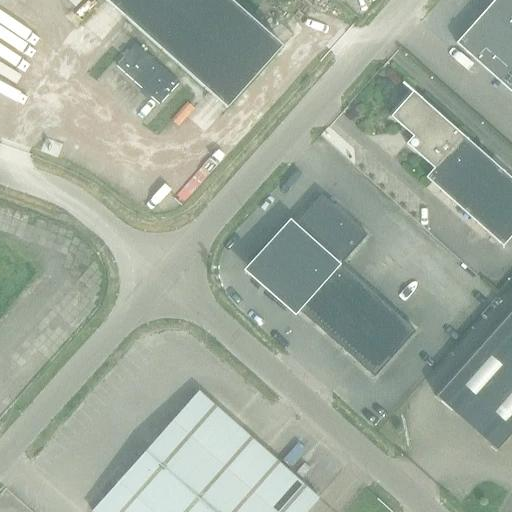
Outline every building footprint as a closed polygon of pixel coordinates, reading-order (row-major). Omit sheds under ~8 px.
[(253,21),(229,0),(104,0),(198,84),(253,21)] [(511,0),(493,0),(455,43),(511,93),(511,0)] [(281,46),(253,21),(198,84),(226,109),(281,46)] [(135,44),(116,66),(159,104),(178,83),(135,44)] [(280,79),(299,58),(291,50),(272,72),(280,79)] [(511,234),(511,181),(412,92),(390,116),(412,136),(405,144),(433,168),(425,177),(502,246),(511,234)] [(321,194),(280,239),(253,270),(374,377),(414,331),(340,265),(366,235),(321,194)] [(511,309),(435,397),(496,451),(511,432),(511,309)] [(91,511),(305,511),(318,498),(198,391),(91,511)]
